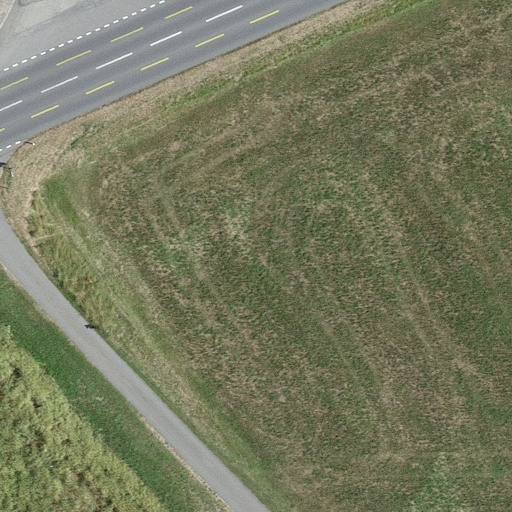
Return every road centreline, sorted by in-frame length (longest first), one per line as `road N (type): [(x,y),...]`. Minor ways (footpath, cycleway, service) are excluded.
road 1 (unclassified): [(0,244),(242,511)]
road 2 (secondary): [(0,124),(284,0)]
road 3 (unclassified): [(46,0),(0,122)]
